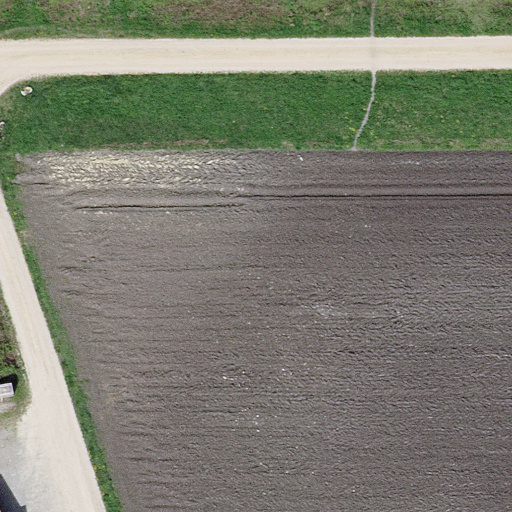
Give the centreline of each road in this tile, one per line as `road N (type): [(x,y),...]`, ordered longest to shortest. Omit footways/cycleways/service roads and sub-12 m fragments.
road 1 (track): [(511,58),(0,62)]
road 2 (track): [(0,231),(89,511)]
